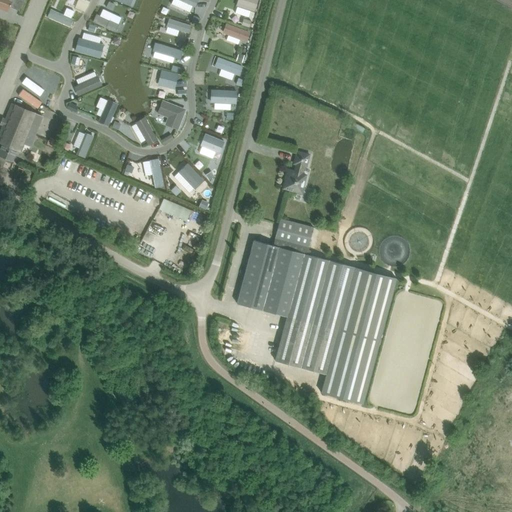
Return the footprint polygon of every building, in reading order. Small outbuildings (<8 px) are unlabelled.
[(19,10),(23,0),(0,0),(0,7),(8,11),(10,6),(19,10)] [(247,18),(251,0),(231,0),(228,13),(247,18)] [(243,18),(241,24),(250,27),(252,21),(243,18)] [(216,33),(221,35),(219,40),(232,44),(233,39),(241,41),(244,29),(219,22),(216,33)] [(173,64),(178,47),(149,40),(145,56),(173,64)] [(233,75),(235,63),(210,57),(207,69),(233,75)] [(205,88),(204,104),(220,104),(220,117),(223,117),(223,107),(230,107),(231,89),(205,88)] [(19,91),(17,101),(41,106),(43,97),(19,91)] [(94,95),(90,106),(98,109),(102,98),(94,95)] [(103,126),(114,103),(103,98),(92,121),(103,126)] [(158,123),(172,128),(179,108),(156,99),(151,111),(161,115),(158,123)] [(69,102),(67,108),(75,111),(78,106),(69,102)] [(31,146),(34,137),(43,116),(12,103),(0,133),(0,141),(3,143),(0,149),(0,155),(13,161),(17,149),(21,150),(24,143),(31,146)] [(130,120),(133,128),(129,130),(134,141),(141,138),(143,145),(152,141),(140,115),(130,120)] [(114,121),(112,127),(118,130),(120,123),(114,121)] [(363,132),(365,128),(354,122),(352,126),(363,132)] [(80,154),(85,134),(72,130),(70,139),(74,140),(71,152),(80,154)] [(170,135),(161,140),(164,144),(173,139),(170,135)] [(63,141),(61,147),(68,150),(70,144),(63,141)] [(309,154),(307,153),(297,151),(294,163),(296,164),(294,170),(287,168),(284,179),(285,179),(283,188),(302,193),(304,187),(302,187),(305,174),(302,173),(304,167),(306,167),(309,154)] [(112,192),(122,188),(120,183),(110,187),(112,192)] [(185,207),(180,218),(186,221),(190,210),(185,207)] [(312,247),(308,246),(313,227),(280,218),(273,245),(310,255),(312,247)] [(310,255),(273,245),(254,240),(237,303),(287,316),(275,360),(326,373),(354,266),(310,255)] [(396,278),(354,266),(328,364),(327,368),(326,373),(321,392),(363,403),(396,278)]
